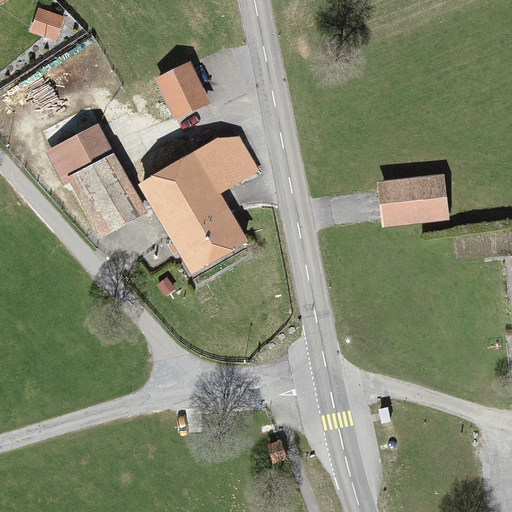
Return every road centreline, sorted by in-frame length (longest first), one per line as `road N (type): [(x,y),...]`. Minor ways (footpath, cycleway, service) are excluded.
road 1 (secondary): [(255,0),(360,511)]
road 2 (unclassified): [(196,388),(0,157)]
road 3 (track): [(511,424),(379,385),(270,375)]
road 4 (unclassified): [(196,388),(0,445)]
